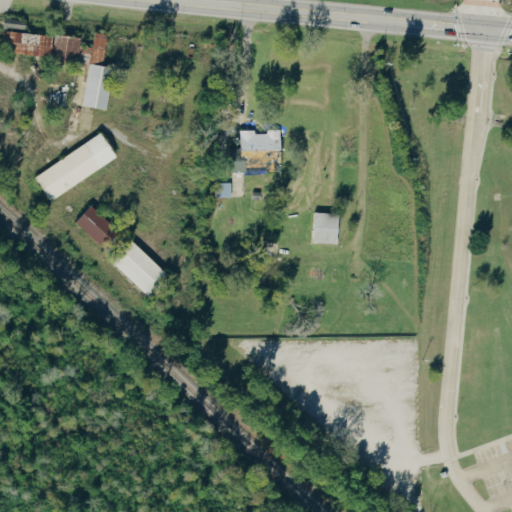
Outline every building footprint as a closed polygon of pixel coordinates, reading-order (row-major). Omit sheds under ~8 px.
[(111,110),(116,68),(106,67),(110,34),(98,33),(96,47),(83,46),(84,39),(10,31),(8,45),(17,46),(16,53),(92,61),(87,107),(111,110)] [(284,173),(284,130),(269,129),(269,134),(257,134),(257,130),(242,130),(242,148),(231,148),(231,171),(248,172),(248,167),(269,167),(269,172),(284,173)] [(38,176),(53,201),(121,158),(106,134),(38,176)] [(123,234),(95,207),(80,223),(109,250),(123,234)] [(316,243),(340,244),(342,214),(317,213),(316,243)] [(171,276),(137,244),(117,265),(151,297),(171,276)]
